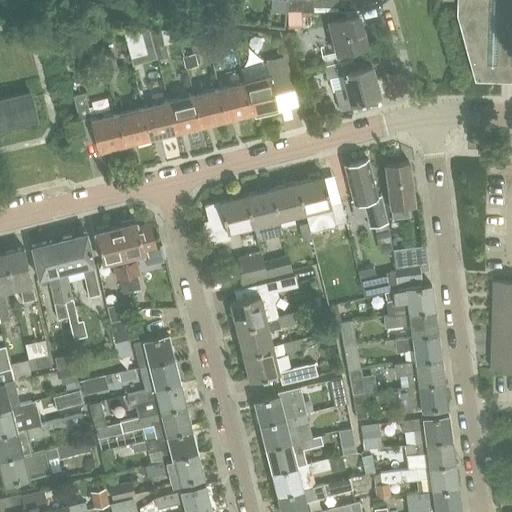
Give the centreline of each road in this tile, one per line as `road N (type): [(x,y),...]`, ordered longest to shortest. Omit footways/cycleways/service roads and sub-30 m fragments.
road 1 (residential): [(248,511),(167,181)]
road 2 (residential): [(468,406),(430,117)]
road 3 (unclassified): [(167,181),(430,117)]
road 4 (unclassified): [(0,222),(167,181)]
